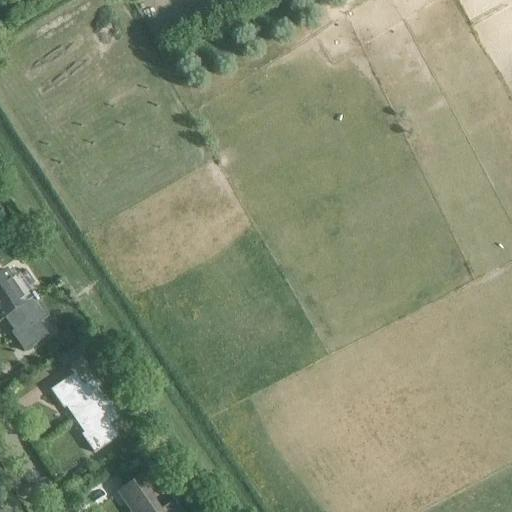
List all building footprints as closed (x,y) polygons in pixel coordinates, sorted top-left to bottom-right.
[(36,298),(29,288),(35,284),(26,271),(12,281),(5,272),(0,275),(0,308),(7,318),(36,298)] [(36,298),(7,318),(16,331),(12,334),(25,353),(49,336),(35,316),(44,310),(36,298)] [(68,367),(85,356),(78,346),(61,356),(68,367)] [(77,420),(106,400),(97,387),(89,393),(76,374),(51,391),(64,410),(68,407),(77,420)] [(106,400),(77,420),(86,434),(83,436),(95,455),(119,438),(106,419),(115,413),(106,400)] [(152,488),(143,476),(137,466),(116,480),(123,490),(120,492),(133,511),(137,508),(139,511),(159,511),(176,502),(162,482),(152,488)] [(182,511),(176,502),(159,511),(182,511)]
